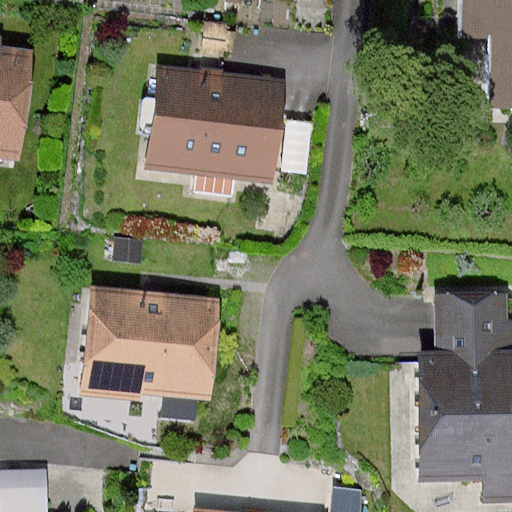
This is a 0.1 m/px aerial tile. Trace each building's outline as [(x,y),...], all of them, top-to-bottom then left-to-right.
[(498,104),(511,103),(511,0),(469,0),(469,32),(499,32),(498,104)] [(0,50),(0,153),(18,156),(32,55),(0,50)] [(220,77),(167,71),(156,162),(268,175),(279,84),(220,77)] [(146,242),(113,235),(113,260),(146,263),(146,242)] [(95,292),(87,390),(208,400),(214,333),(216,302),(163,298),(95,292)] [(505,295),(438,296),(439,357),(423,358),(425,477),(486,476),(487,499),(511,498),(511,325),(505,325),(505,295)]
